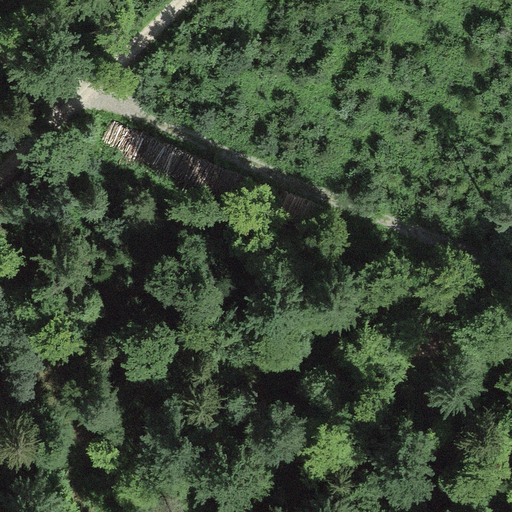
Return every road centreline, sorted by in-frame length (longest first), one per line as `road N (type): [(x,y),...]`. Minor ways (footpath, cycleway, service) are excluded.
road 1 (track): [(0,62),(511,272)]
road 2 (track): [(0,183),(190,0)]
